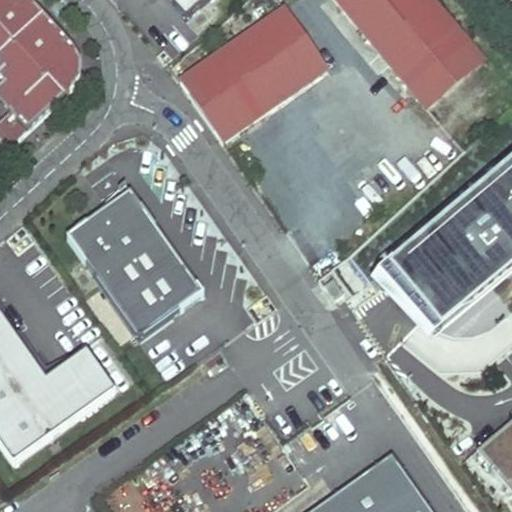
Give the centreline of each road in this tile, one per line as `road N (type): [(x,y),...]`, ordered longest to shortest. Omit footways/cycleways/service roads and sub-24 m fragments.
road 1 (residential): [(339,353),(186,137),(160,115),(115,97)]
road 2 (residential): [(115,97),(90,134),(0,218)]
